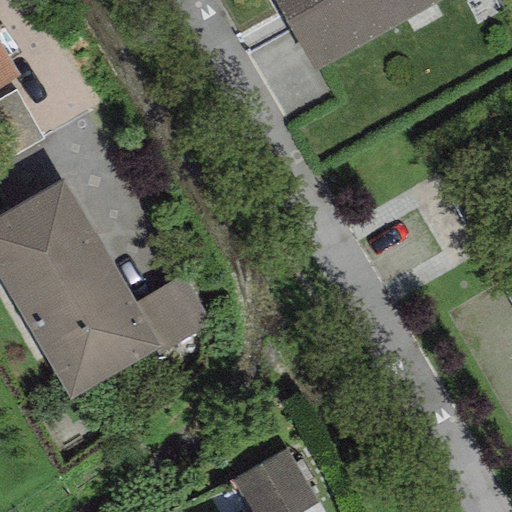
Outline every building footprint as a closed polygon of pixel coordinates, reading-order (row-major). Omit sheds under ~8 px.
[(273,0),(314,71),(441,0),(273,0)] [(0,87),(18,77),(0,46),(0,87)] [(0,164),(44,139),(15,91),(0,99),(0,164)] [(61,180),(0,216),(0,282),(70,400),(155,350),(160,346),(135,304),(61,180)] [(182,276),(135,304),(160,346),(155,350),(158,356),(212,325),(182,276)] [(251,511),(301,511),(317,503),(284,449),(232,480),(251,511)]
